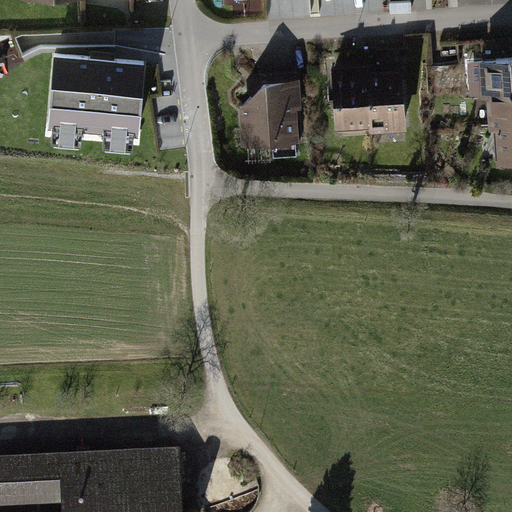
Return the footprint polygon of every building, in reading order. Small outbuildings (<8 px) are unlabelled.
[(434,55),(435,36),(411,34),(410,54),(434,55)] [(143,60),(58,53),(52,117),(137,124),(143,60)] [(511,55),(489,56),(490,98),(501,98),(503,162),(511,161),(511,55)] [(411,60),(339,64),(343,120),(415,115),(411,60)] [(305,81),(243,85),(247,145),(310,140),(305,81)] [(194,511),(192,434),(0,439),(0,490),(82,489),(82,511),(194,511)]
